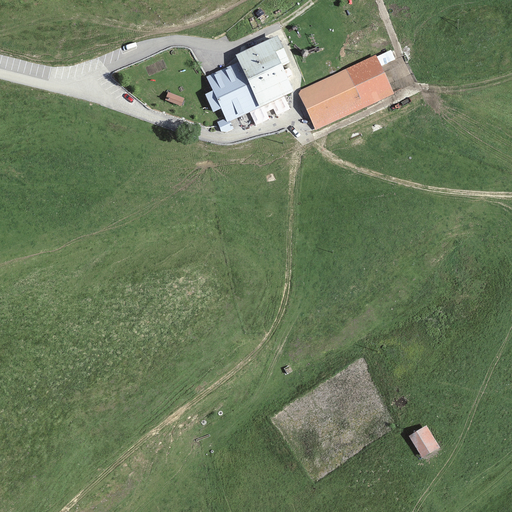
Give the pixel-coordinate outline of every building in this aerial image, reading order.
[(235,58),(238,65),(207,79),(214,94),(204,98),(212,117),(221,113),(227,125),(294,96),(283,71),(291,67),(278,39),(235,58)] [(392,50),(379,55),(382,64),(395,59),(392,50)] [(317,133),(394,98),(375,57),(298,92),(317,133)] [(182,105),(185,97),(169,91),(167,100),(182,105)] [(409,438),(423,461),(441,450),(428,427),(409,438)]
